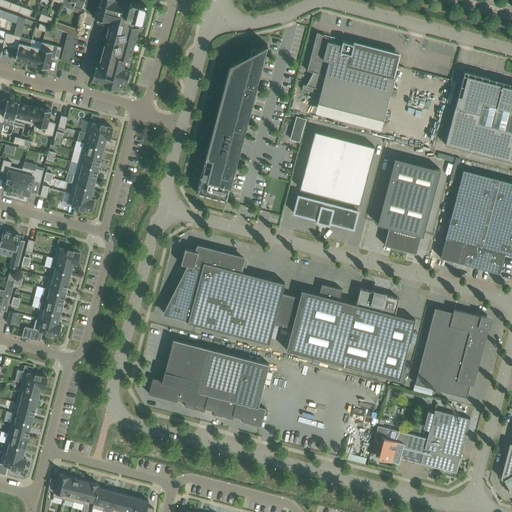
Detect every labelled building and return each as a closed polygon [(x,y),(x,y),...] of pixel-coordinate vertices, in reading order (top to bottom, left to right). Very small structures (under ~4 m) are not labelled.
[(63,3),(62,5),(73,9),(74,7),(81,10),(84,0),(64,0),(63,3)] [(87,0),(84,13),(85,13),(94,15),(94,16),(109,20),(109,19),(111,20),(109,27),(108,27),(108,28),(108,31),(107,31),(107,32),(108,32),(107,34),(106,34),(106,36),(107,36),(105,43),(104,43),(103,45),(104,45),(104,47),(103,47),(102,48),(103,48),(103,51),(102,51),(101,52),(102,52),(102,54),(101,54),(100,55),(101,56),(101,58),(100,58),(99,60),(100,60),(99,65),(95,65),(95,67),(94,70),(92,80),(103,83),(103,84),(106,85),(106,87),(114,89),(115,87),(118,88),(120,81),(126,83),(127,80),(129,80),(131,72),(129,71),(130,68),(124,66),(126,58),(130,59),(139,26),(135,25),(136,21),(142,22),(146,5),(129,1),(129,4),(123,3),(123,1),(120,0),(87,0)] [(47,25),(40,23),(38,30),(45,31),(47,25)] [(331,39),(317,32),(307,70),(313,72),(306,85),(303,84),(302,89),(320,94),(318,103),(384,120),(395,77),(393,77),(395,71),(397,62),(398,59),(391,57),(393,52),(352,41),(352,43),(342,40),(341,44),(330,41),(331,39)] [(10,47),(13,35),(6,33),(4,38),(0,37),(0,55),(0,56),(3,45),(10,47)] [(78,37),(67,34),(60,60),(71,63),(78,37)] [(20,42),(21,37),(13,35),(10,47),(17,49),(15,59),(25,62),(30,45),(20,42)] [(58,59),(61,47),(42,42),(41,48),(36,65),(48,68),(51,57),(58,59)] [(36,65),(41,48),(30,45),(25,62),(33,64),(36,65)] [(238,156),(243,138),(267,45),(255,51),(242,58),(229,64),(196,192),(226,200),(238,157),(238,156)] [(445,144),(511,161),(511,86),(489,80),(489,77),(464,70),(445,144)] [(0,108),(0,121),(13,125),(19,102),(7,99),(5,110),(0,108)] [(19,102),(13,125),(23,128),(25,122),(29,105),(19,102)] [(29,105),(25,122),(35,125),(40,107),(39,107),(39,108),(29,105)] [(40,107),(35,125),(46,128),(44,133),(52,135),(56,123),(48,121),(51,110),(40,107)] [(58,127),(65,129),(66,124),(68,118),(68,117),(61,115),(58,127)] [(300,141),(306,119),(297,117),(291,139),(300,141)] [(101,123),(101,124),(90,121),(87,133),(106,138),(109,139),(113,127),(106,126),(106,125),(101,123)] [(360,204),(375,147),(315,131),(300,188),(303,189),(301,195),(298,194),(293,213),(317,219),(317,221),(329,224),(329,222),(353,228),(358,210),(355,209),(357,203),(360,204)] [(106,139),(106,138),(87,133),(86,134),(84,143),(103,148),(106,139)] [(29,150),(31,141),(20,138),(19,144),(18,147),(29,150)] [(84,143),(81,153),(101,158),(103,148),(84,143)] [(16,147),(6,144),(4,152),(14,155),(16,147)] [(81,153),(79,163),(98,168),(101,158),(81,153)] [(421,235),(423,236),(440,169),(395,157),(377,224),(389,227),(384,245),(416,253),(421,235)] [(10,166),(11,162),(3,160),(0,172),(8,174),(4,189),(16,192),(21,172),(22,169),(10,166)] [(79,163),(76,173),(96,178),(98,168),(79,163)] [(35,168),(35,170),(22,167),(22,169),(21,172),(16,192),(29,195),(33,181),(40,182),(43,170),(35,168)] [(445,238),(440,257),(460,262),(462,263),(462,262),(467,263),(467,264),(468,264),(473,265),(473,266),(474,266),(474,265),(475,261),(481,263),(487,265),(486,268),(485,269),(487,269),(492,270),(492,271),(493,271),(493,270),(498,272),(500,273),(500,270),(501,265),(502,265),(502,264),(501,264),(503,259),(504,256),(503,256),(504,253),(505,253),(511,255),(511,181),(497,178),(463,169),(445,238)] [(76,173),(74,183),(93,188),(96,178),(76,173)] [(90,197),(93,188),(74,183),(71,192),(71,193),(90,198),(90,197)] [(40,196),(47,198),(50,186),(43,184),(40,196)] [(94,199),(90,198),(71,193),(68,205),(79,207),(79,208),(84,210),(84,209),(91,211),(94,199)] [(17,268),(18,268),(25,241),(24,241),(24,240),(19,239),(20,235),(3,230),(1,237),(0,236),(0,245),(14,250),(10,267),(17,269),(17,268)] [(25,251),(32,253),(35,241),(28,239),(25,251)] [(57,246),(54,258),(73,263),(77,264),(80,252),(73,251),(73,250),(68,248),(68,249),(57,246)] [(198,246),(198,247),(199,247),(197,250),(185,247),(181,263),(189,265),(172,298),(168,297),(164,313),(188,319),(188,322),(269,343),(274,323),(282,292),(284,282),(240,271),(243,258),(198,246)] [(54,258),(51,268),(70,273),(73,263),(54,258)] [(51,268),(48,278),(68,283),(70,273),(51,268)] [(48,278),(46,288),(65,293),(68,283),(48,278)] [(375,292),(360,288),(356,304),(339,299),(342,289),(322,284),(319,294),(302,289),(300,297),(292,327),(286,349),(399,379),(415,319),(395,314),(399,298),(384,294),(384,296),(374,294),(375,292)] [(44,287),(41,297),(63,303),(65,293),(46,288),(44,287)] [(12,292),(5,290),(0,288),(0,310),(7,311),(9,302),(12,292)] [(292,327),(300,297),(282,292),(274,323),(292,327)] [(40,309),(41,308),(60,313),(63,303),(41,297),(39,308),(40,309)] [(456,312),(435,307),(415,383),(467,397),(471,381),(472,381),(480,354),(487,327),(488,327),(489,322),(488,322),(486,318),(486,317),(482,316),(481,317),(456,311),(456,312)] [(40,309),(38,318),(57,323),(60,313),(41,308),(40,309)] [(7,322),(14,324),(17,312),(10,310),(7,322)] [(31,329),(29,338),(38,341),(39,341),(40,341),(40,340),(41,340),(43,332),(46,332),(46,333),(51,335),(51,334),(58,336),(61,324),(57,323),(38,318),(36,317),(33,328),(33,330),(31,329)] [(269,364),(173,339),(165,370),(164,370),(162,380),(153,378),(149,393),(177,400),(177,399),(186,401),(185,406),(205,411),(205,408),(214,410),(213,413),(233,418),(233,415),(242,417),(241,420),(261,426),(266,408),(258,406),(269,364)] [(25,364),(23,372),(24,372),(21,383),(40,388),(44,389),(47,377),(40,375),(41,374),(35,373),(35,374),(32,373),(34,367),(25,364)] [(21,383),(18,393),(38,398),(40,388),(21,383)] [(18,393),(16,403),(35,408),(38,398),(18,393)] [(16,403),(13,412),(33,418),(35,408),(16,403)] [(435,409),(434,410),(428,409),(423,425),(430,427),(427,438),(423,453),(421,462),(420,462),(420,463),(456,473),(460,457),(470,418),(435,409)] [(13,412),(11,422),(30,427),(33,418),(13,412)] [(11,422),(8,432),(27,437),(30,427),(11,422)] [(399,462),(400,457),(403,447),(423,453),(427,438),(399,431),(396,442),(384,439),(387,428),(378,425),(374,440),(383,442),(382,448),(379,457),(399,462)] [(8,432),(6,442),(25,447),(27,437),(8,432)] [(6,442),(3,452),(22,457),(25,447),(6,442)] [(511,443),(510,442),(500,478),(504,479),(506,479),(510,485),(510,486),(509,488),(508,491),(511,492),(511,443)] [(0,463),(0,473),(6,475),(8,466),(11,467),(10,468),(14,469),(15,468),(23,470),(26,458),(22,457),(3,452),(0,463)] [(50,478),(48,490),(54,491),(53,496),(64,499),(70,476),(59,473),(57,479),(50,478)] [(70,476),(64,499),(74,501),(79,479),(70,476)] [(79,479),(74,501),(83,504),(89,481),(79,479)] [(89,481),(83,504),(84,504),(85,501),(85,499),(94,501),(94,503),(92,507),(93,508),(99,484),(89,481)] [(99,484),(93,508),(103,510),(108,490),(99,487),(100,484),(99,484)] [(108,490),(103,510),(104,506),(114,508),(118,492),(108,490)] [(118,492),(114,508),(123,510),(122,511),(123,511),(128,495),(118,492)] [(128,495),(123,511),(133,511),(138,498),(128,495)] [(138,498),(133,511),(153,511),(154,508),(147,507),(149,500),(138,498)]
